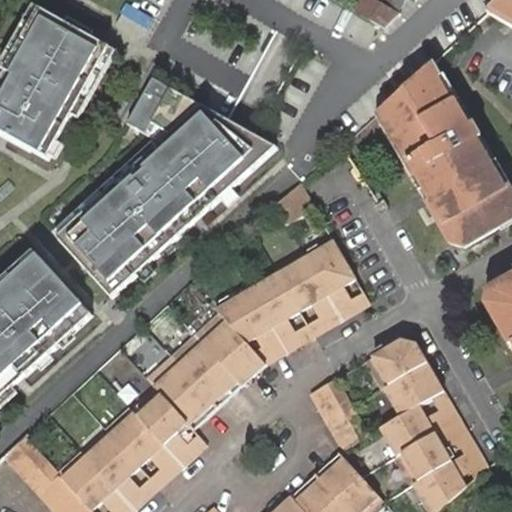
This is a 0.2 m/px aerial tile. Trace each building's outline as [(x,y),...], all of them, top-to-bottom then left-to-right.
[(363,0),(356,13),(385,30),(401,15),(375,0),(363,0)] [(375,0),(401,15),(408,0),(413,3),(416,0),(375,0)] [(511,0),(503,0),(488,14),(489,14),(511,27),(511,0)] [(111,49),(41,10),(0,82),(0,132),(49,160),(111,49)] [(434,63),(376,115),(376,116),(421,193),(428,204),(452,246),(467,250),(511,223),(511,190),(497,164),(476,128),(446,75),(442,78),(434,65),(434,63)] [(277,149),(153,80),(128,125),(146,135),(152,125),(172,136),(59,239),(113,299),(277,149)] [(301,184),(275,207),(276,208),(288,228),(316,211),(301,185),(301,184)] [(335,243),(306,259),(329,297),(344,288),(357,281),(335,243)] [(276,270),(279,276),(306,259),(303,254),(276,270)] [(0,402),(93,317),(39,257),(0,293),(0,402)] [(306,259),(279,276),(301,314),(314,306),(329,297),(306,259)] [(279,276),(251,292),(273,330),(288,321),(301,314),(279,276)] [(511,278),(491,291),(487,306),(511,349),(511,278)] [(344,288),(329,297),(343,322),(371,305),(365,295),(352,302),(344,288)] [(218,311),(224,318),(229,324),(247,345),(258,339),(273,330),(251,292),(218,311)] [(309,328),(315,338),(343,322),(329,297),(314,306),(322,320),(309,328)] [(224,318),(199,340),(205,346),(243,388),(267,366),(255,353),(247,345),(229,324),(224,318)] [(273,330),(287,354),(315,338),(309,328),(296,335),(288,321),(273,330)] [(255,353),(267,366),(287,354),(273,330),(258,339),(263,349),(255,353)] [(199,340),(176,361),(180,367),(219,410),(243,388),(205,346),(199,340)] [(369,362),(385,390),(391,387),(429,365),(418,346),(403,342),(374,359),(369,362)] [(156,389),(160,393),(189,425),(195,431),(219,410),(180,367),(176,361),(152,383),(156,389)] [(395,407),(402,418),(421,408),(434,399),(445,393),(429,365),(391,387),(385,390),(387,393),(395,407)] [(312,395),(320,410),(355,390),(346,375),(312,395)] [(320,410),(328,423),(362,403),(355,390),(320,410)] [(160,393),(136,415),(165,447),(178,436),(189,425),(160,393)] [(395,407),(387,393),(374,400),(382,415),(395,407)] [(437,436),(461,421),(445,393),(434,399),(442,412),(428,421),(437,436)] [(328,423),(336,437),(370,416),(362,403),(328,423)] [(382,430),(398,458),(437,436),(428,421),(421,408),(402,418),(382,430)] [(108,431),(112,436),(136,415),(132,410),(108,431)] [(136,415),(112,436),(141,469),(152,459),(165,447),(136,415)] [(370,416),(336,437),(344,451),(379,432),(370,416)] [(465,456),(477,449),(461,421),(437,436),(446,450),(459,442),(465,456)] [(112,436),(87,458),(117,491),(130,480),(141,469),(112,436)] [(178,436),(165,447),(184,468),(208,446),(200,438),(189,447),(178,436)] [(414,486),(453,463),(446,450),(437,436),(398,458),(414,486)] [(25,438),(5,457),(5,459),(54,511),(92,511),(63,480),(59,475),(26,439),(25,438)] [(152,481),(160,490),(184,468),(165,447),(152,459),(163,471),(152,481)] [(484,474),(489,469),(477,449),(465,456),(453,463),(461,478),(471,472),(477,480),(484,474)] [(83,453),(59,475),(63,480),(87,458),(83,453)] [(340,455),(316,477),(347,511),(376,511),(385,504),(380,499),(362,479),(340,455)] [(87,458),(63,480),(92,511),(94,511),(104,503),(117,491),(87,458)] [(441,511),(452,502),(468,488),(461,478),(453,463),(414,486),(428,511),(441,511)] [(347,511),(316,477),(292,499),(304,511),(347,511)] [(117,491),(136,511),(160,490),(152,481),(141,491),(130,480),(117,491)] [(136,511),(117,491),(104,503),(112,511),(136,511)] [(304,511),(292,499),(277,511),(304,511)]
